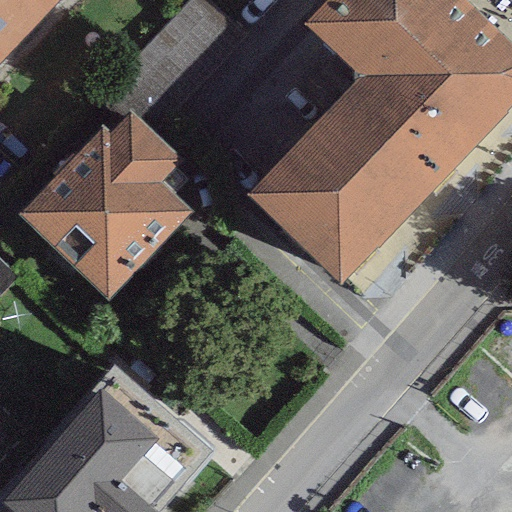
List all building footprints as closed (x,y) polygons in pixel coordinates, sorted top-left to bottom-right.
[(0,0),(0,72),(69,0),(0,0)] [(511,55),(453,0),(337,0),(303,35),(358,89),(246,206),(338,295),(511,112),(511,55)] [(145,63),(223,132),(277,70),(199,2),(145,63)] [(181,167),(129,118),(109,139),(102,132),(16,222),(108,307),(194,216),(174,197),(187,182),(176,172),(181,167)] [(170,511),(212,465),(112,377),(0,503),(0,511),(170,511)]
